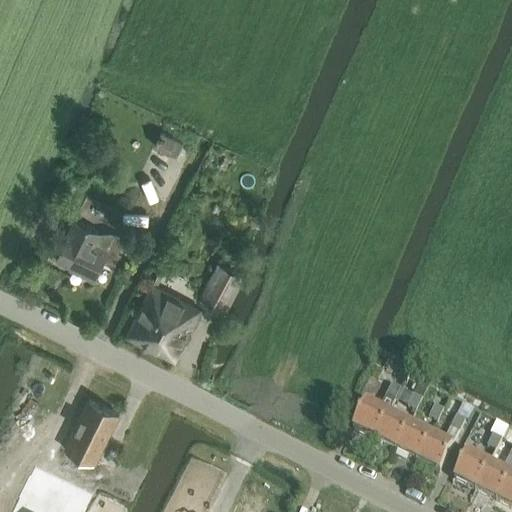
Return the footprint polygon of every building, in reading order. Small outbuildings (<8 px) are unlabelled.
[(170,153),(177,139),(161,131),(154,145),(170,153)] [(72,220),(66,233),(54,260),(69,267),(68,270),(92,281),(100,264),(112,269),(126,240),(111,233),(100,233),(72,220)] [(200,301),(221,313),(241,276),(220,264),(200,301)] [(129,335),(177,358),(202,307),(154,284),(129,335)] [(48,381),(44,394),(59,399),(72,359),(46,350),(37,377),(48,381)] [(420,384),(414,397),(423,402),(430,389),(420,384)] [(367,404),(354,431),(376,442),(390,414),(402,390),(393,386),(381,410),(367,404)] [(408,409),(417,414),(423,402),(414,397),(408,409)] [(90,400),(34,511),(85,511),(95,492),(86,487),(120,415),(90,400)] [(439,424),(445,412),(435,407),(430,420),(439,424)] [(390,414),(376,442),(397,452),(411,424),(390,414)] [(432,435),(419,463),(441,474),(454,446),(460,435),(467,422),(457,418),(451,431),(445,442),(432,435)] [(497,423),(491,435),(494,437),(503,441),(509,429),(497,423)] [(411,424),(397,452),(419,463),(432,435),(411,424)] [(494,437),(488,449),(497,454),(503,441),(494,437)] [(491,468),(478,494),(499,504),(511,478),(511,454),(509,459),(503,473),(491,468)] [(470,457),(457,483),(478,494),(491,468),(470,457)] [(511,478),(499,504),(511,510),(511,478)] [(118,511),(127,495),(105,485),(91,511),(118,511)]
